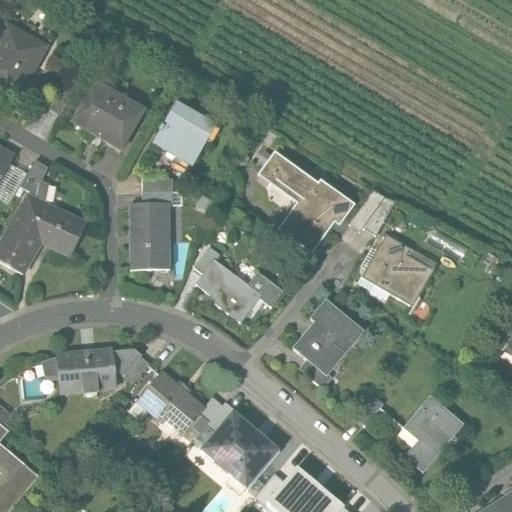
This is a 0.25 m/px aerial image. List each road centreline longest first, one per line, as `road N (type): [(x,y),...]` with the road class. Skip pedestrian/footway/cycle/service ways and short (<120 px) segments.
road 1 (residential): [(402,511),(204,338),(166,319),(111,309)]
road 2 (residential): [(111,309),(108,194),(0,124)]
